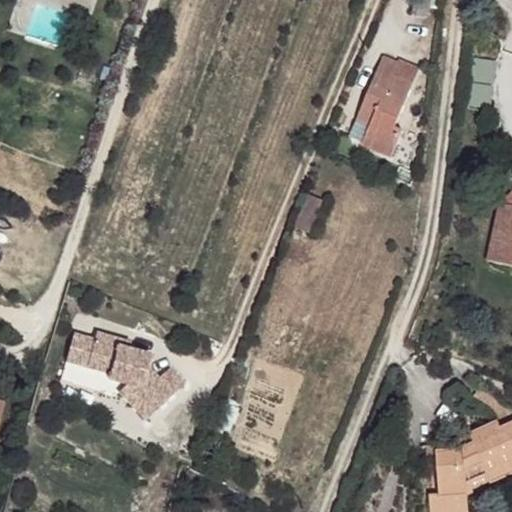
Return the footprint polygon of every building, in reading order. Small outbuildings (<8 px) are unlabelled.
[(426,0),(422,12),(438,17),(443,0),(426,0)] [(387,57),(359,121),(373,129),(394,136),(396,132),(416,86),(397,79),(403,65),(387,57)] [(403,65),(397,79),(416,86),(424,70),(405,60),(403,65)] [(373,129),(364,146),(393,161),(404,137),(396,132),(394,136),(373,129)] [(503,203),(491,255),(511,260),(511,199),(508,198),(503,203)] [(84,343),(79,360),(123,373),(121,379),(153,389),(164,397),(156,408),(172,421),(194,394),(176,380),(170,388),(157,377),(160,365),(138,359),(129,356),(131,349),(106,342),(105,349),(84,343)] [(140,352),(131,349),(129,356),(138,359),(140,352)] [(153,389),(140,385),(132,394),(168,425),(172,421),(156,408),(164,397),(153,389)] [(469,466),(438,466),(439,511),(465,511),(467,500),(488,492),(511,482),(511,442),(508,444),(505,437),(474,451),(479,462),(469,466)] [(474,451),(464,454),(469,466),(479,462),(474,451)] [(511,482),(488,492),(491,501),(511,491),(511,482)]
